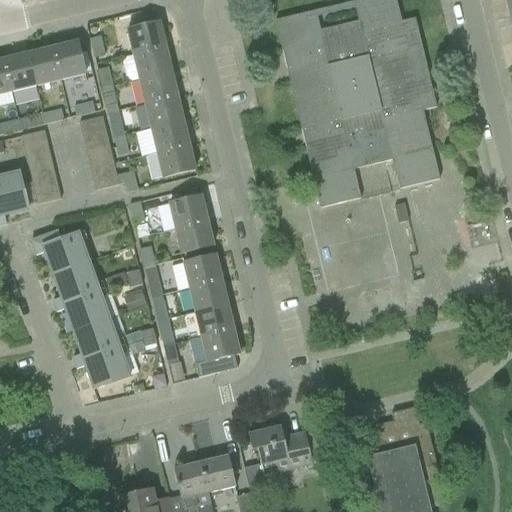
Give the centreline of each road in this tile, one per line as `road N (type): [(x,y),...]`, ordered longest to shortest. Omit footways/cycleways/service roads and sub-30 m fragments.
road 1 (unclassified): [(75,428),(240,395),(265,381),(270,368),(271,340),(187,0)]
road 2 (unclassified): [(0,251),(13,255),(75,428)]
road 3 (unclassified): [(511,177),(471,0)]
